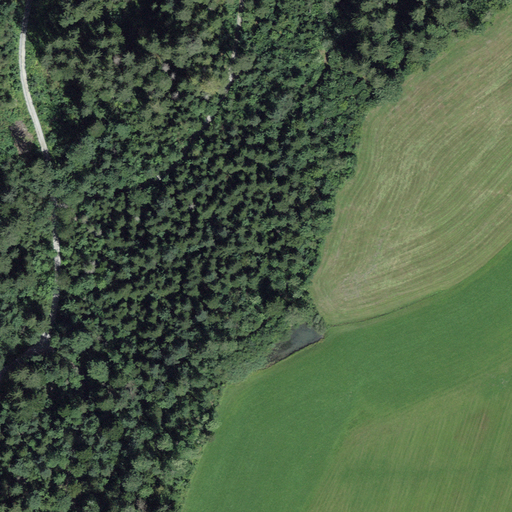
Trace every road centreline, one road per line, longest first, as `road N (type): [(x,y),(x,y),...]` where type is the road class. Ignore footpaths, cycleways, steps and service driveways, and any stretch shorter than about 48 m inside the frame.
road 1 (track): [(52,207),(143,185),(190,146),(229,84),(241,0)]
road 2 (track): [(27,0),(21,54),(52,207)]
